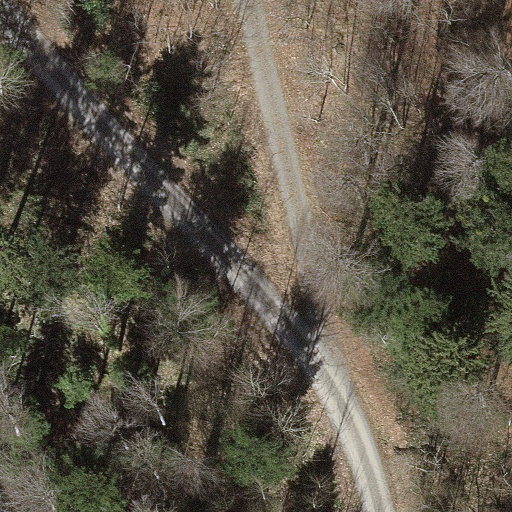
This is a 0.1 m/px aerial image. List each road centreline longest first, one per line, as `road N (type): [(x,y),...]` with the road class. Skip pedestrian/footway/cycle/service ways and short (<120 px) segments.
road 1 (track): [(0,4),(354,414),(380,511)]
road 2 (track): [(297,340),(302,252),(250,0)]
